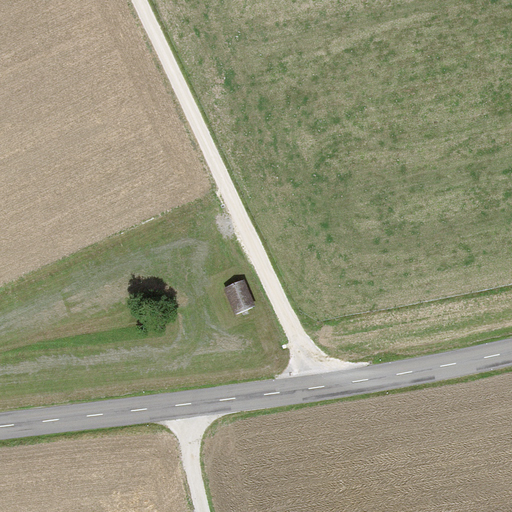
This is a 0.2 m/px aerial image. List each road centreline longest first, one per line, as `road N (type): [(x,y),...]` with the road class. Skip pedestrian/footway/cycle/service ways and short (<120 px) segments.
road 1 (tertiary): [(511,351),(320,387),(0,428)]
road 2 (track): [(134,0),(320,387)]
